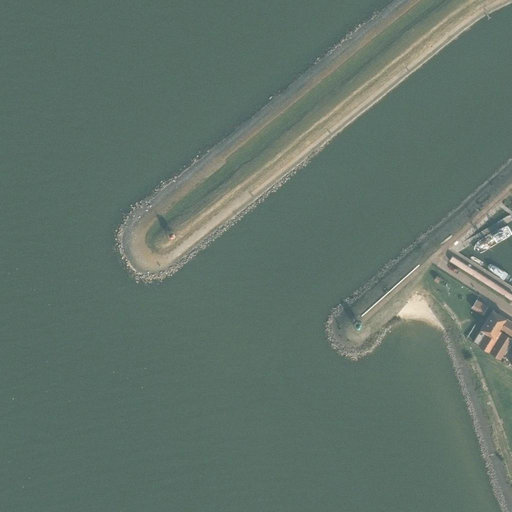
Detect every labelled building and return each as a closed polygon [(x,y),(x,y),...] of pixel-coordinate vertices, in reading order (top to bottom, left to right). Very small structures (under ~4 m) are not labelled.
[(511,300),(511,296),(451,257),(449,261),(511,301),(511,300)] [(476,300),(472,307),(482,314),(487,306),(476,300)] [(501,332),(498,330),(505,318),(492,310),(480,329),(473,341),(479,345),(478,346),(488,352),(501,332)] [(511,335),(511,322),(506,319),(500,328),(511,335)] [(499,359),(511,339),(502,332),(489,353),(499,359)]
